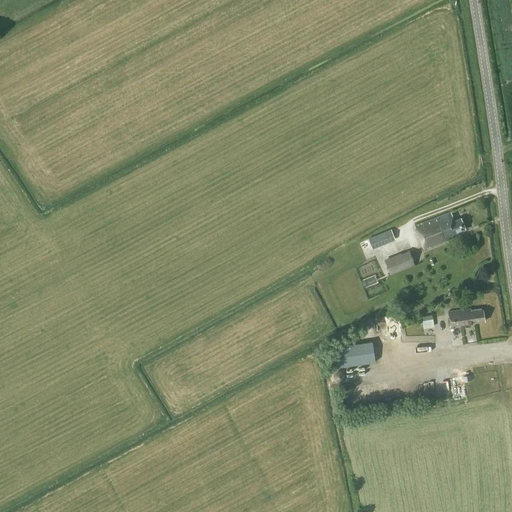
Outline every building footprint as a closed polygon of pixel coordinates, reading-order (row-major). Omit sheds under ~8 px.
[(454,234),(465,229),(461,218),(455,220),(452,212),(446,214),(415,226),(424,249),(446,241),(445,240),(455,236),(454,234)] [(391,229),(368,238),(372,248),(395,239),(391,229)] [(415,265),(409,249),(384,259),(390,274),(415,265)] [(448,311),(450,326),(464,324),(464,325),(466,326),(470,326),(471,324),(471,323),(484,321),(483,309),(482,309),(482,308),(471,310),(471,308),(448,311)] [(423,315),(425,327),(436,325),(434,313),(423,315)] [(372,341),(332,347),(335,367),(375,362),(372,341)] [(359,401),(377,397),(376,391),(385,389),(383,383),(356,390),(359,401)]
